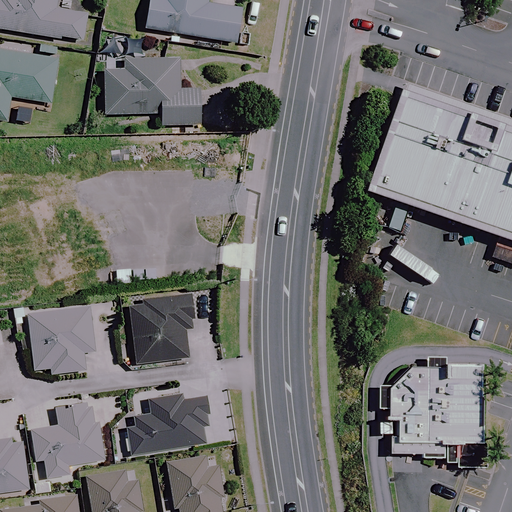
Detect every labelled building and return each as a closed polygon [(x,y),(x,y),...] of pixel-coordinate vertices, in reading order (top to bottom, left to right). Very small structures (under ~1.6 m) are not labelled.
[(0,0),(0,32),(80,44),(84,16),(52,12),(53,0),(0,0)] [(205,0),(145,0),(140,30),(233,45),(238,11),(205,6),(205,0)] [(54,60),(0,52),(0,122),(4,123),(7,100),(48,105),(54,60)] [(175,92),(175,62),(121,61),(121,71),(100,71),(99,116),(156,117),(155,128),(194,128),(195,92),(175,92)] [(511,119),(402,82),(365,186),(511,236),(511,119)] [(81,208),(73,182),(22,197),(49,285),(110,267),(99,233),(80,239),(72,211),(81,208)] [(139,308),(127,310),(133,368),(182,363),(181,345),(179,332),(192,330),(189,301),(181,302),(180,296),(138,301),(139,308)] [(89,353),(85,310),(23,316),(29,374),(48,372),(48,376),(83,373),(81,354),(89,353)] [(454,469),(480,469),(481,363),(414,363),(383,391),(383,419),(396,419),(396,434),(389,435),(387,457),(429,458),(429,447),(454,447),(454,469)] [(125,427),(131,457),(207,442),(198,397),(179,401),(177,390),(141,397),(145,417),(131,420),(132,426),(125,427)] [(99,462),(89,405),(53,411),(24,417),(32,463),(40,462),(43,482),(67,478),(65,468),(99,462)] [(0,443),(0,495),(24,491),(16,441),(0,443)] [(202,457),(164,462),(171,511),(174,511),(173,511),(217,511),(216,499),(222,498),(218,465),(203,467),(202,457)] [(138,511),(140,511),(135,481),(122,482),(121,473),(82,479),(86,511),(138,511)] [(0,511),(72,511),(71,498),(35,503),(36,507),(0,511)]
